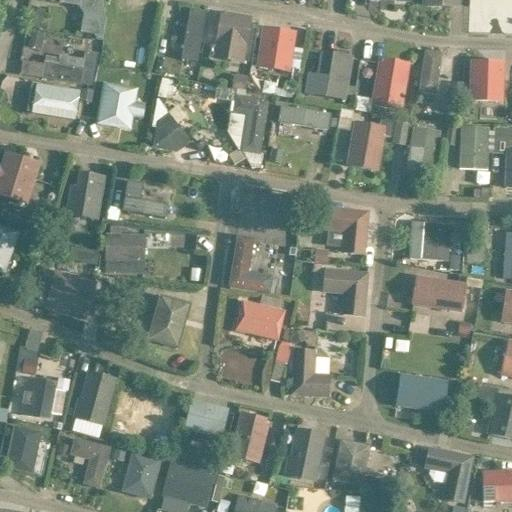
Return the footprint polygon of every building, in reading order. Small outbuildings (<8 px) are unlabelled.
[(58,0),(58,4),(77,7),(83,15),(80,33),(92,35),(91,40),(101,42),(105,19),(99,18),(102,0),(58,0)] [(420,0),(421,8),(459,9),(459,0),(420,0)] [(22,26),(39,31),(44,11),(28,7),(22,26)] [(181,61),(196,63),(205,13),(189,10),(181,61)] [(208,59),(242,66),(251,18),(219,12),(219,16),(207,14),(203,46),(210,47),(208,59)] [(255,69),(288,74),(295,33),(261,28),(255,69)] [(26,47),(39,50),(43,34),(30,30),(26,47)] [(19,76),(91,87),(96,55),(99,55),(100,44),(92,43),(91,53),(84,52),(83,60),(58,56),(57,66),(43,64),(43,65),(22,62),(19,76)] [(306,74),(303,94),(344,102),(351,58),(349,58),(348,52),(338,51),(335,55),(331,54),(327,78),(315,76),(306,74)] [(418,94),(434,96),(440,55),(424,52),(418,94)] [(370,106),(401,112),(409,65),(378,59),(370,106)] [(468,103),(502,104),(503,62),(469,61),(468,103)] [(234,77),(232,90),(246,93),(248,79),(234,77)] [(96,126),(131,131),(132,119),(142,120),(144,105),(135,104),(137,90),(102,84),(96,126)] [(463,85),(451,84),(451,98),(462,98),(463,85)] [(35,85),(29,114),(74,122),(79,93),(35,85)] [(284,99),(295,101),(297,90),(285,88),(284,99)] [(216,89),(214,101),(231,103),(233,92),(216,89)] [(81,92),(79,100),(89,102),(90,93),(81,92)] [(234,97),(229,134),(249,169),(257,170),(259,154),(267,101),(234,97)] [(280,108),(277,124),(327,132),(329,116),(280,108)] [(189,144),(168,115),(156,123),(152,148),(177,152),(189,144)] [(345,167),(377,173),(383,137),(390,139),(393,118),(380,116),(378,127),(353,123),(345,167)] [(391,145),(404,147),(408,126),(394,124),(391,145)] [(444,145),(454,147),(458,129),(447,127),(444,145)] [(504,189),(511,189),(511,152),(508,152),(511,146),(511,127),(492,127),(492,156),(504,156),(504,189)] [(405,170),(432,174),(439,133),(413,128),(405,170)] [(458,170),(486,171),(488,130),(459,129),(458,170)] [(270,151),(268,162),(279,164),(281,153),(270,151)] [(0,160),(0,195),(27,204),(40,164),(2,152),(0,160)] [(64,216),(97,221),(104,178),(77,174),(75,188),(68,187),(64,216)] [(121,212),(165,220),(167,205),(139,200),(142,185),(126,182),(121,212)] [(286,216),(300,217),(301,195),(288,194),(286,216)] [(119,222),(121,210),(109,208),(107,220),(119,222)] [(324,209),(321,231),(343,233),(340,255),(363,257),(368,213),(324,209)] [(28,225),(44,231),(49,217),(33,212),(28,225)] [(411,224),(408,260),(448,263),(451,227),(411,224)] [(0,275),(4,277),(19,233),(0,226),(0,275)] [(511,236),(505,236),(502,279),(510,279),(510,282),(511,282),(511,236)] [(105,261),(143,262),(144,238),(106,237),(105,261)] [(227,287),(268,295),(271,278),(247,274),(253,240),(236,237),(227,287)] [(467,247),(465,263),(482,264),(483,248),(467,247)] [(325,264),(326,252),(314,252),(314,264),(325,264)] [(450,257),(449,271),(458,272),(459,258),(450,257)] [(313,266),(312,273),(320,274),(321,266),(313,266)] [(191,270),(190,282),(200,283),(201,271),(191,270)] [(54,271),(42,309),(84,322),(96,284),(54,271)] [(323,271),(321,294),(341,296),(339,316),(363,319),(367,275),(323,271)] [(415,277),(410,306),(461,314),(466,285),(415,277)] [(121,282),(113,297),(128,306),(137,291),(121,282)] [(511,292),(504,291),(499,324),(511,325),(511,292)] [(146,341),(177,350),(190,305),(159,296),(146,341)] [(234,332),(277,342),(284,312),(279,311),(281,302),(261,298),(259,306),(241,302),(234,332)] [(469,336),(470,326),(459,324),(457,334),(469,336)] [(302,333),(292,336),(294,345),(305,341),(302,333)] [(511,342),(506,341),(498,377),(511,379),(511,342)] [(396,342),(395,353),(407,354),(408,343),(396,342)] [(275,363),(285,366),(289,350),(279,348),(275,363)] [(289,398),(328,400),(329,377),(314,376),(315,352),(291,351),(289,398)] [(34,377),(36,363),(23,361),(21,375),(34,377)] [(78,399),(76,399),(70,418),(102,428),(116,381),(86,372),(78,399)] [(55,388),(56,384),(26,378),(19,416),(49,421),(53,399),(64,401),(66,390),(55,388)] [(401,379),(397,407),(444,414),(448,386),(401,379)] [(486,435),(511,441),(511,391),(498,389),(497,395),(495,394),(486,435)] [(190,401),(182,431),(220,441),(228,410),(190,401)] [(228,458),(257,465),(268,427),(264,426),(266,419),(239,413),(228,458)] [(462,422),(459,435),(471,438),(474,425),(462,422)] [(3,470),(30,476),(40,433),(13,427),(3,470)] [(282,476),(314,483),(324,435),(295,429),(289,458),(286,457),(282,476)] [(81,486),(99,490),(109,449),(93,445),(94,440),(82,437),(81,442),(72,440),(70,448),(68,456),(87,461),(81,486)] [(331,481),(361,488),(369,446),(340,440),(331,481)] [(60,445),(56,457),(67,460),(68,456),(70,448),(60,445)] [(115,448),(112,460),(123,463),(125,450),(115,448)] [(432,483),(445,485),(442,501),(463,506),(473,458),(428,448),(423,470),(429,471),(428,476),(432,483)] [(121,493),(149,500),(160,461),(132,453),(121,493)] [(169,461),(160,499),(162,500),(160,511),(161,511),(187,511),(189,506),(199,508),(203,491),(210,493),(212,484),(214,476),(215,473),(169,461)] [(222,464),(221,471),(230,474),(232,466),(222,464)] [(511,472),(482,473),(482,503),(511,502),(511,472)] [(216,485),(211,502),(217,504),(224,478),(214,476),(212,484),(216,485)] [(364,492),(376,495),(379,482),(367,479),(364,492)] [(233,511),(272,511),(275,506),(238,496),(233,511)] [(384,511),(386,505),(373,503),(374,499),(360,497),(358,511),(384,511)] [(220,500),(216,511),(224,511),(227,503),(220,500)]
